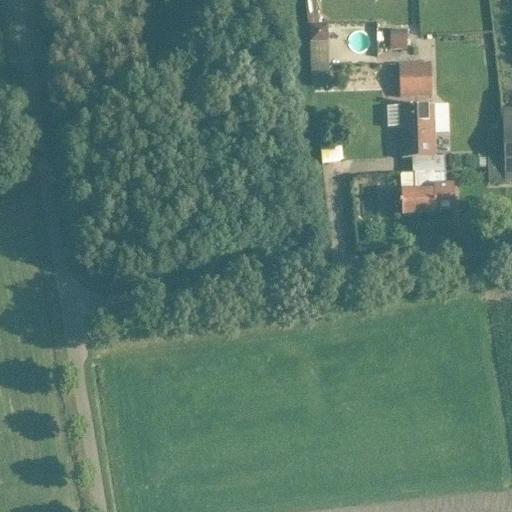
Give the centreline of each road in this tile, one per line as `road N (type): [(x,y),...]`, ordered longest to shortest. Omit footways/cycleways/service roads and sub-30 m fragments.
road 1 (unclassified): [(70,319),(511,251)]
road 2 (unclassified): [(70,319),(18,0)]
road 3 (unclassified): [(101,511),(70,319)]
